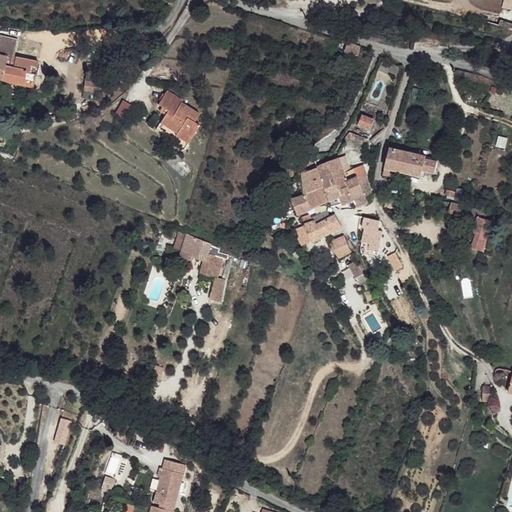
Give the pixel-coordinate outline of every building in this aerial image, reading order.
[(511,10),(511,0),(503,0),(501,8),(511,10)] [(18,39),(0,35),(0,79),(13,83),(37,87),(40,62),(26,60),(27,58),(16,56),(18,39)] [(349,43),(346,52),(361,58),(364,47),(349,43)] [(394,59),(384,58),(380,66),(391,68),(393,63),(394,59)] [(465,73),(463,81),(491,88),(494,80),(465,73)] [(96,83),(86,81),(85,91),(95,92),(96,83)] [(164,91),(160,103),(198,117),(202,105),(182,98),(182,97),(164,91)] [(114,112),(124,118),(132,103),(122,97),(114,112)] [(196,125),(198,117),(160,103),(159,106),(170,109),(166,123),(185,131),(185,133),(199,138),(202,127),(196,125)] [(379,126),(366,120),(363,125),(360,124),(359,127),(373,135),(379,126)] [(390,149),(385,168),(393,170),(399,172),(405,173),(409,153),(390,149)] [(313,151),(299,161),(296,178),(300,177),(304,198),(325,187),(319,170),(313,151)] [(409,153),(405,173),(422,177),(424,166),(440,169),(442,160),(409,153)] [(275,156),(272,156),(271,165),(279,166),(280,158),(278,157),(278,154),(275,154),(275,156)] [(347,155),(340,158),(346,169),(352,166),(347,155)] [(340,158),(329,163),(329,164),(351,204),(355,211),(367,204),(365,197),(372,193),(368,176),(360,180),(357,169),(348,173),(346,169),(340,158)] [(329,164),(319,170),(325,187),(330,205),(333,212),(341,207),(342,208),(351,204),(329,164)] [(393,170),(385,168),(384,176),(392,177),(393,170)] [(304,198),(292,204),(300,220),(330,205),(325,187),(304,198)] [(444,193),(443,199),(453,201),(455,196),(444,193)] [(386,201),(384,210),(405,215),(408,207),(386,201)] [(428,204),(414,202),(415,205),(414,208),(413,214),(426,215),(428,204)] [(468,210),(450,206),(448,216),(467,220),(468,210)] [(486,216),(468,210),(467,220),(477,222),(474,233),(478,234),(477,238),(477,241),(488,244),(493,222),(486,221),(486,216)] [(316,224),(318,228),(331,221),(327,216),(314,221),(316,224)] [(305,223),(308,228),(316,224),(314,221),(313,218),(305,223)] [(308,228),(305,231),(312,243),(313,245),(341,230),(336,219),(331,221),(318,228),(316,224),(308,228)] [(379,223),(364,220),(361,230),(378,233),(379,223)] [(305,231),(295,236),(301,249),(312,243),(305,231)] [(211,242),(178,235),(173,253),(181,254),(180,260),(191,262),(193,258),(203,260),(207,261),(209,254),(211,242)] [(344,240),(330,248),(338,263),(354,254),(344,240)] [(222,257),(209,254),(207,261),(203,260),(201,271),(219,270),(222,257)] [(354,266),(347,269),(355,282),(362,278),(354,266)] [(211,300),(223,300),(223,278),(211,278),(211,300)] [(168,371),(160,368),(156,381),(164,383),(168,371)] [(490,394),(482,391),(477,402),(486,406),(490,394)] [(62,421),(58,430),(67,433),(71,424),(62,421)] [(67,433),(58,430),(55,439),(64,442),(67,433)] [(180,469),(157,463),(154,471),(157,472),(150,498),(171,503),(180,469)] [(105,477),(101,489),(112,491),(116,479),(105,477)] [(107,511),(112,491),(101,489),(99,499),(103,500),(102,505),(97,504),(95,511),(107,511)] [(171,503),(150,498),(150,501),(170,507),(171,503)] [(150,501),(149,501),(145,511),(168,511),(170,507),(150,501)]
